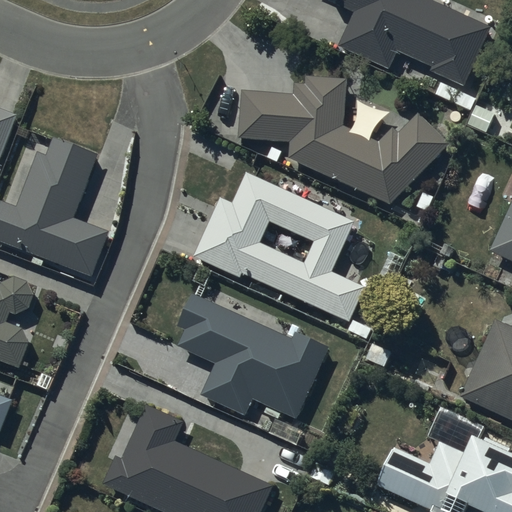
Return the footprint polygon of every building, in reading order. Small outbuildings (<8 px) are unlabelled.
[(336,0),(341,2),(338,9),(357,17),(342,51),(390,72),(397,55),(434,72),(432,75),(466,90),(491,32),(418,0),(336,0)] [(296,99),(243,97),(240,144),(291,148),(289,164),(390,210),(450,150),(419,121),(401,140),(395,133),(381,148),(345,132),(347,84),(307,83),(307,89),(296,89),(296,99)] [(0,167),(0,168),(18,121),(0,113),(0,167)] [(108,236),(74,223),(98,160),(53,143),(47,160),(38,157),(17,212),(2,207),(0,211),(0,247),(35,261),(33,266),(43,270),(46,264),(91,281),(108,236)] [(334,278),(357,227),(247,178),(234,208),(222,203),(194,263),(242,284),(244,280),(350,328),(365,292),(334,278)] [(511,208),(490,256),(511,266),(511,208)] [(0,365),(20,373),(29,350),(24,335),(7,329),(10,319),(15,320),(29,315),(35,301),(28,288),(16,284),(3,289),(1,294),(0,293),(0,365)] [(294,344),(194,300),(179,334),(185,336),(178,353),(217,370),(203,401),(249,422),(256,407),(297,425),(330,352),(297,337),(294,344)] [(511,332),(494,325),(459,404),(511,428),(511,332)] [(0,437),(1,438),(13,406),(0,401),(0,437)] [(116,461),(104,490),(154,511),(263,511),(273,490),(176,448),(185,428),(148,412),(125,465),(116,461)] [(511,511),(511,467),(474,451),(482,434),(444,417),(433,442),(440,452),(432,469),(396,452),(378,490),(423,511),(511,511)]
